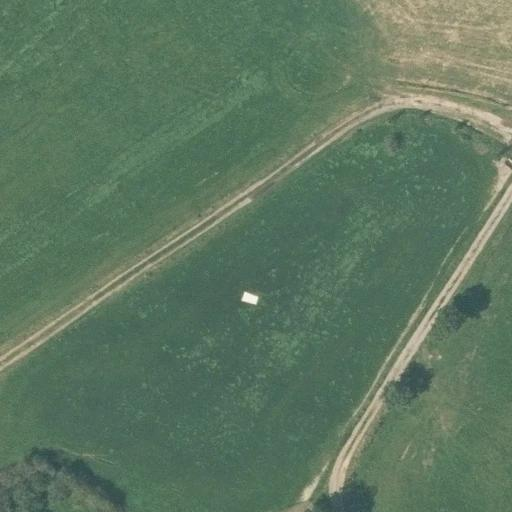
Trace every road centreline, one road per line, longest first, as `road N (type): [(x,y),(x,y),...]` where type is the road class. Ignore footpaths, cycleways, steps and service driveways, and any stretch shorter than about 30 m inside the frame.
road 1 (track): [(511,130),(437,101),(374,109),(0,368)]
road 2 (track): [(331,511),(328,481),(511,193)]
